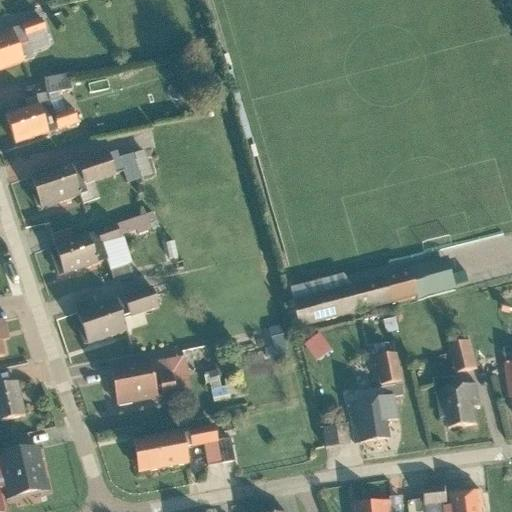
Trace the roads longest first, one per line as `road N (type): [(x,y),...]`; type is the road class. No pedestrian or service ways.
road 1 (residential): [(172,511),(511,456)]
road 2 (residential): [(104,511),(0,197)]
